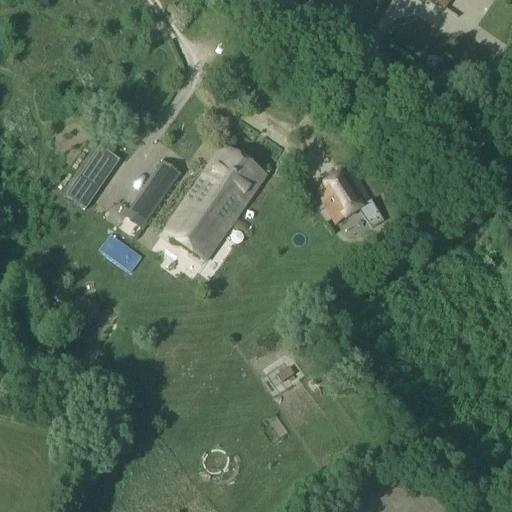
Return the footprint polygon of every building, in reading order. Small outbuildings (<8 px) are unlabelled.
[(423,0),(444,14),(453,0),(423,0)] [(163,238),(203,265),(262,178),(222,151),(163,238)] [(146,227),(180,177),(160,165),(126,213),(146,227)] [(357,213),(370,232),(382,224),(348,169),(312,193),(334,228),(357,213)] [(84,212),(98,193),(78,179),(64,199),(84,212)]
